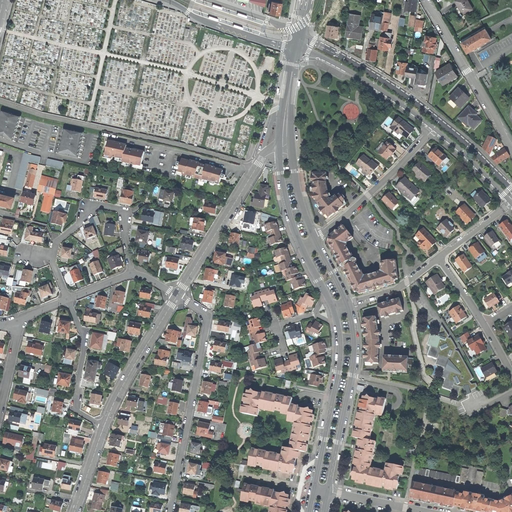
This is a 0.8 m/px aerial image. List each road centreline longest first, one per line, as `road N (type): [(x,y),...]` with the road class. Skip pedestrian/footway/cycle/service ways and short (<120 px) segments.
road 1 (residential): [(511,189),(433,116),(299,34)]
road 2 (residential): [(169,511),(206,327),(203,313),(177,295)]
road 3 (residential): [(327,491),(353,359),(347,303)]
road 4 (residential): [(278,151),(256,167),(177,295)]
road 5 (residential): [(511,150),(424,0)]
road 6 (residential): [(337,323),(339,361),(313,488)]
road 7 (residential): [(314,238),(433,128)]
road 8 (residential): [(295,48),(345,69),(433,128)]
road 9 (residential): [(52,256),(97,206),(117,208),(125,216),(130,274)]
road 10 (residential): [(177,295),(103,427)]
road 11 (residential): [(103,427),(72,409),(84,345),(67,298)]
road 12 (residential): [(167,0),(295,48)]
